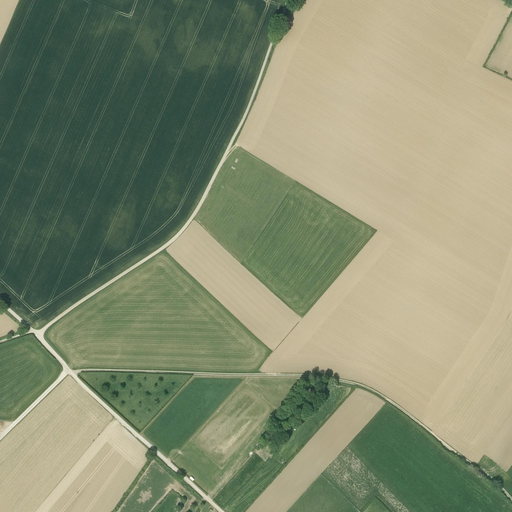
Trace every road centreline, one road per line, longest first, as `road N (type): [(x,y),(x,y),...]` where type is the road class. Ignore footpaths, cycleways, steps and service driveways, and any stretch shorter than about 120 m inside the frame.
road 1 (track): [(511,499),(394,404),(355,383),(305,375),(73,375)]
road 2 (unclassified): [(287,0),(242,121),(192,217)]
road 3 (track): [(221,511),(73,375)]
road 4 (track): [(192,217),(164,246),(35,333)]
